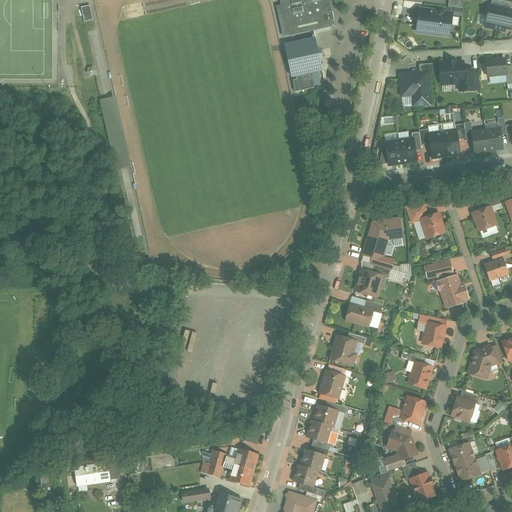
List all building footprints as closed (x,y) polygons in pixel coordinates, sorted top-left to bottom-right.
[(279,0),(287,33),(318,26),(313,6),(311,7),(310,2),(320,0),(279,0)] [(448,0),(448,7),(460,8),(461,0),(448,0)] [(497,0),(492,0),(491,7),(509,11),(510,3),(497,0)] [(85,22),(94,20),(92,6),(83,7),(85,22)] [(491,7),(490,6),(485,28),(504,32),(505,29),(510,30),(511,23),(511,20),(511,16),(511,11),(509,11),(491,7)] [(453,13),(420,9),(418,26),(431,28),(430,34),(450,36),(453,13)] [(332,12),(319,15),(322,25),(334,22),(332,12)] [(306,33),(290,37),(292,43),(307,39),(306,33)] [(292,44),(299,74),(321,69),(315,39),(292,44)] [(505,59),(486,61),(488,77),(506,75),(507,75),(506,67),(505,59)] [(455,62),(448,63),(448,64),(441,64),(442,73),(440,75),(440,81),(442,83),(442,84),(460,83),(464,83),(463,71),(463,63),(456,63),(455,62)] [(419,65),(419,74),(428,73),(433,73),(433,64),(419,65)] [(473,70),(463,71),(464,83),(460,83),(461,91),(474,90),(473,74),(473,70)] [(419,74),(400,75),(402,96),(413,96),(413,106),(430,105),(428,73),(419,74)] [(311,74),(299,77),(302,92),(314,90),(311,74)] [(504,118),(498,118),(499,129),(500,129),(501,136),(507,135),(507,133),(506,126),(504,118)] [(471,122),(465,123),(467,139),(467,141),(473,140),(472,133),(473,133),(471,122)] [(465,124),(455,125),(456,130),(457,130),(458,140),(467,139),(465,124)] [(429,129),(419,130),(420,132),(421,145),(430,144),(429,134),(429,129)] [(499,129),(486,131),(489,151),(503,149),(501,136),(500,129),(499,129)] [(456,130),(443,132),(446,157),(460,155),(458,140),(457,130),(456,130)] [(473,133),(472,133),(473,140),(475,153),(489,151),(486,131),(473,133)] [(420,132),(412,133),(413,139),(415,151),(422,150),(421,145),(420,132)] [(429,134),(430,144),(432,159),(446,157),(443,132),(429,134)] [(413,139),(400,141),(403,163),(416,161),(415,151),(413,139)] [(400,141),(386,143),(389,164),(389,165),(403,163),(400,141)] [(387,150),(383,150),(380,165),(389,164),(387,150)] [(498,196),(483,201),(485,209),(490,207),(490,208),(501,204),(498,196)] [(485,209),(473,213),(480,231),(496,225),(490,208),(490,207),(485,209)] [(427,211),(410,216),(412,223),(422,220),(421,220),(429,217),(427,211)] [(429,217),(421,220),(422,220),(428,239),(445,233),(439,214),(429,217)] [(400,219),(373,222),(366,247),(384,252),(388,240),(402,238),(400,219)] [(384,252),(366,247),(364,255),(373,258),(381,261),(382,258),(384,252)] [(501,250),(491,254),(493,259),(503,256),(501,250)] [(390,260),(382,258),(381,261),(373,258),(371,264),(391,270),(393,266),(390,260)] [(503,258),(484,264),(490,281),(499,278),(501,281),(510,278),(503,258)] [(451,262),(434,265),(436,273),(440,272),(440,275),(453,273),(454,273),(451,262)] [(391,271),(374,266),(372,273),(381,276),(381,277),(389,279),(391,271)] [(372,273),(362,271),(359,283),(358,283),(356,291),(377,297),(381,286),(378,286),(381,277),(381,276),(372,273)] [(440,275),(438,276),(439,280),(438,280),(438,281),(436,282),(439,290),(441,290),(447,308),(466,302),(466,301),(470,299),(466,288),(462,289),(457,274),(453,275),(453,273),(440,275)] [(384,306),(367,301),(365,308),(374,310),(374,311),(382,314),(384,306)] [(272,371),(287,311),(253,302),(238,363),(272,371)] [(365,308),(352,304),(347,320),(369,326),(374,311),(374,310),(365,308)] [(447,320),(421,315),(421,319),(420,322),(426,324),(426,323),(446,327),(447,320)] [(106,318),(104,319),(102,320),(101,320),(100,321),(99,322),(98,323),(98,325),(97,326),(97,327),(97,329),(97,330),(97,331),(98,332),(99,334),(100,336),(101,337),(102,338),(104,338),(107,339),(109,339),(111,338),(112,337),(114,336),(116,334),(117,332),(117,330),(117,329),(117,327),(117,325),(116,324),(115,323),(115,322),(113,321),(112,320),(110,319),(108,318),(106,318)] [(446,327),(426,323),(426,324),(420,322),(419,325),(426,326),(425,331),(426,332),(425,339),(426,341),(433,342),(432,345),(441,347),(443,340),(445,327),(446,327)] [(367,338),(350,333),(348,339),(357,342),(365,345),(367,338)] [(348,339),(338,336),(332,359),(353,365),(356,354),(353,354),(357,342),(348,339)] [(511,338),(503,342),(509,359),(511,357),(511,338)] [(503,362),(497,345),(492,347),(497,362),(496,363),(496,365),(503,362)] [(491,346),(480,349),(481,352),(475,354),(469,374),(486,379),(490,365),(496,363),(497,362),(492,347),(491,346)] [(427,358),(411,353),(409,361),(416,363),(416,362),(425,365),(427,358)] [(166,364),(145,358),(140,376),(161,382),(166,364)] [(182,391),(260,410),(267,380),(189,361),(182,391)] [(425,365),(416,362),(416,363),(413,373),(411,374),(410,377),(411,379),(410,383),(426,388),(433,367),(425,365)] [(347,370),(329,365),(327,371),(345,376),(347,370)] [(345,376),(327,371),(321,393),(338,398),(345,376)] [(394,372),(383,376),(386,384),(397,380),(394,372)] [(480,395),(463,390),(460,398),(475,403),(477,404),(480,395)] [(338,398),(321,393),(319,399),(328,402),(336,404),(338,398)] [(426,402),(409,397),(403,416),(402,417),(409,419),(420,423),(426,402)] [(460,398),(458,397),(452,415),(470,421),(475,403),(460,398)] [(336,404),(328,402),(326,408),(338,411),(338,412),(343,413),(345,407),(336,404)] [(326,408),(320,406),(315,422),(332,427),(333,427),(338,412),(338,411),(326,408)] [(403,416),(394,413),(391,423),(396,425),(407,428),(409,419),(402,417),(403,416)] [(315,422),(313,421),(308,438),(314,440),(327,444),(327,443),(332,427),(315,422)] [(407,428),(396,425),(395,431),(411,436),(413,430),(407,428)] [(399,455),(385,460),(389,471),(403,466),(406,465),(404,459),(418,454),(411,436),(395,431),(393,431),(392,434),(390,434),(389,434),(388,438),(389,439),(390,439),(389,444),(396,447),(399,455)] [(261,434),(248,436),(247,441),(258,445),(261,434)] [(472,435),(457,440),(459,446),(469,443),(474,441),(472,435)] [(327,444),(314,440),(312,445),(330,450),(331,444),(327,443),(327,444)] [(459,446),(451,449),(456,465),(475,458),(469,443),(459,446)] [(511,444),(497,450),(499,455),(498,457),(498,460),(501,461),(504,468),(511,465),(511,444)] [(330,450),(312,445),(311,451),(325,455),(324,455),(328,456),(330,450)] [(259,455),(240,449),(236,460),(235,465),(254,471),(259,455)] [(227,454),(214,450),(211,459),(225,463),(225,462),(227,457),(227,454)] [(311,451),(306,450),(301,466),(318,471),(319,472),(324,455),(325,455),(311,451)] [(498,469),(492,452),(486,454),(492,471),(498,469)] [(378,458),(381,475),(388,473),(384,457),(378,458)] [(475,458),(456,465),(462,480),(480,473),(475,458)] [(225,463),(211,459),(210,463),(209,466),(203,465),(201,472),(220,478),(224,467),(225,463)] [(406,465),(403,466),(408,480),(411,479),(421,475),(416,462),(406,465)] [(108,464),(75,469),(77,485),(111,480),(108,464)] [(254,471),(235,465),(233,469),(230,481),(250,487),(254,471)] [(301,466),(299,465),(294,481),(300,483),(313,487),(313,486),(318,471),(301,466)] [(421,475),(411,479),(416,491),(415,492),(418,500),(420,501),(437,495),(433,485),(434,485),(431,478),(430,478),(428,473),(421,475)] [(53,474),(40,475),(43,495),(56,493),(53,474)] [(400,511),(389,478),(372,483),(381,511),(400,511)] [(313,486),(313,487),(300,483),(299,489),(315,494),(317,488),(313,486)] [(209,490),(183,494),(184,502),(210,498),(209,490)] [(237,511),(242,499),(222,493),(218,507),(220,508),(218,511),(237,511)] [(288,499),(285,510),(286,511),(285,511),(313,511),(316,501),(290,493),(289,494),(288,498),(288,499)]
